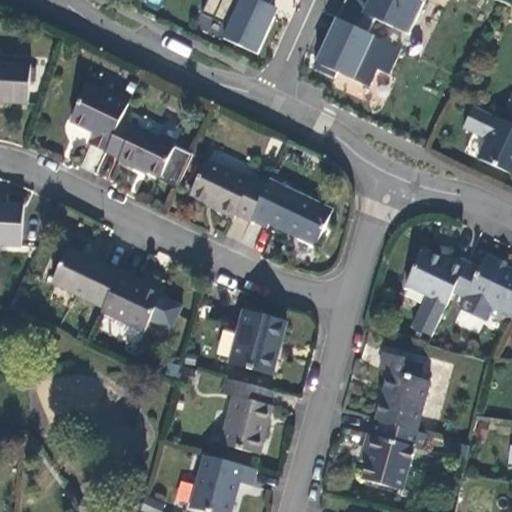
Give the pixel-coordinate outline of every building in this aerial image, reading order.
[(272,0),(208,0),(202,14),(229,27),(223,39),(258,54),(279,9),(270,5),(272,0)] [(426,1),(424,0),(346,0),(338,20),(369,34),(376,20),(410,35),(426,1)] [(33,64),(0,62),(0,101),(30,104),(33,64)] [(132,101),(139,86),(130,81),(124,93),(128,94),(126,99),(132,101)] [(94,145),(107,152),(123,120),(130,105),(90,85),(72,121),(99,134),(94,145)] [(511,123),(489,113),(475,107),(465,129),(488,140),(479,159),(511,174),(511,123)] [(123,120),(107,152),(121,159),(120,161),(136,168),(137,166),(160,177),(161,178),(177,146),(123,120)] [(195,155),(177,146),(161,178),(160,177),(159,179),(178,189),(195,155)] [(251,222),(252,221),(269,185),(253,178),(251,181),(208,160),(191,196),(219,208),(217,211),(235,219),(237,215),(251,222)] [(269,185),(252,221),(269,229),(271,225),(317,247),(335,210),(271,180),(269,185)] [(25,206),(0,204),(0,246),(22,248),(25,206)] [(104,308),(121,272),(70,248),(53,283),(104,308)] [(452,263),(441,258),(425,250),(407,286),(447,306),(454,292),(468,263),(455,256),(452,263)] [(441,258),(452,263),(455,256),(444,251),(441,258)] [(511,269),(486,258),(481,269),(468,263),(454,292),(468,299),(470,294),(488,303),(491,310),(489,314),(511,325),(511,321),(511,269)] [(121,272),(104,308),(103,311),(146,331),(151,320),(172,330),(183,306),(162,297),(163,295),(135,282),(137,279),(121,272)] [(232,365),(273,376),(287,323),(246,312),(232,365)] [(223,329),(215,354),(227,358),(235,333),(223,329)] [(390,371),(377,421),(382,422),(418,432),(431,382),(419,380),(424,364),(385,353),(381,369),(390,371)] [(198,371),(183,366),(179,381),(194,385),(198,371)] [(269,405),(273,391),(227,378),(223,394),(235,397),(222,445),(261,455),(274,407),(269,405)] [(418,432),(382,422),(378,437),(375,437),(363,480),(404,492),(416,449),(423,451),(427,435),(418,432)] [(252,487),(257,470),(206,456),(192,509),(203,511),(232,511),(240,483),(252,487)] [(178,480),(175,502),(189,504),(192,482),(178,480)] [(164,511),(168,505),(148,496),(144,511),(146,511),(164,511)]
